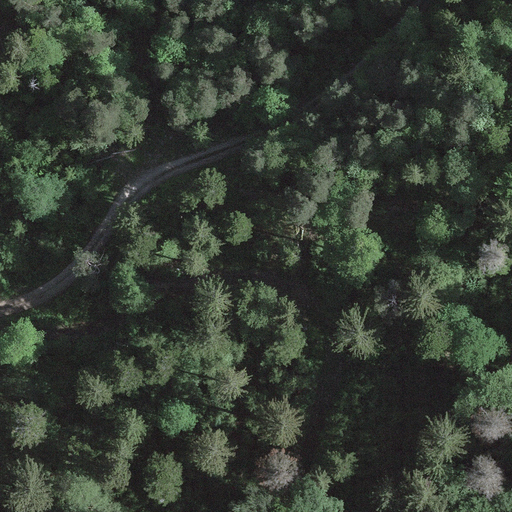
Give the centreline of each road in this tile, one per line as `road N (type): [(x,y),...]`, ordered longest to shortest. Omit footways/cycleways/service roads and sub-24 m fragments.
road 1 (track): [(297,511),(333,356),(297,288),(240,270),(76,325),(21,333),(0,324)]
road 2 (track): [(429,0),(356,78),(134,195),(63,268),(0,307)]
